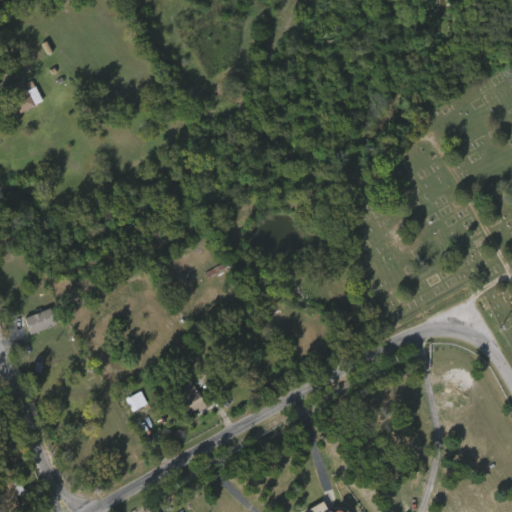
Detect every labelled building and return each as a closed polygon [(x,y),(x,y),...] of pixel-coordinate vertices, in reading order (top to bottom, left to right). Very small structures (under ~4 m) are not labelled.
[(39,100),(15,111),(3,85),(19,78),(23,88),(31,85),(39,100)] [(25,332),(19,316),(52,306),(57,322),(25,332)] [(9,334),(15,347),(26,342),(20,329),(9,334)] [(173,384),(192,377),(204,408),(185,415),(173,384)] [(125,397),(141,389),(147,402),(132,410),(125,397)] [(7,481),(20,481),(20,492),(17,492),(17,511),(0,511),(0,477),(7,477),(7,481)]
